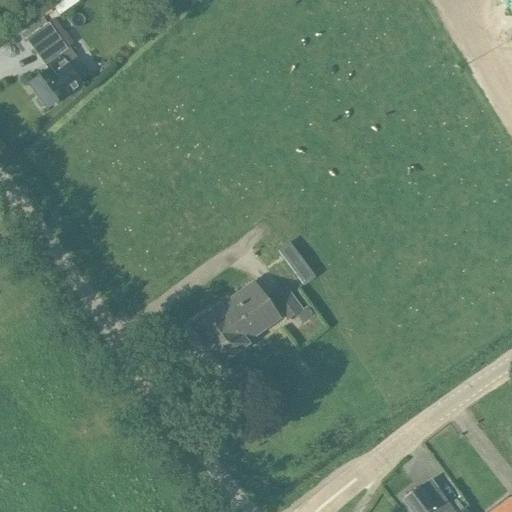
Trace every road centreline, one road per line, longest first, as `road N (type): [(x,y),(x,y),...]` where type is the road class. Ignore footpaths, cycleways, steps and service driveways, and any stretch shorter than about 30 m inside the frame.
road 1 (unclassified): [(245,511),(0,180)]
road 2 (tertiary): [(315,511),(511,365)]
